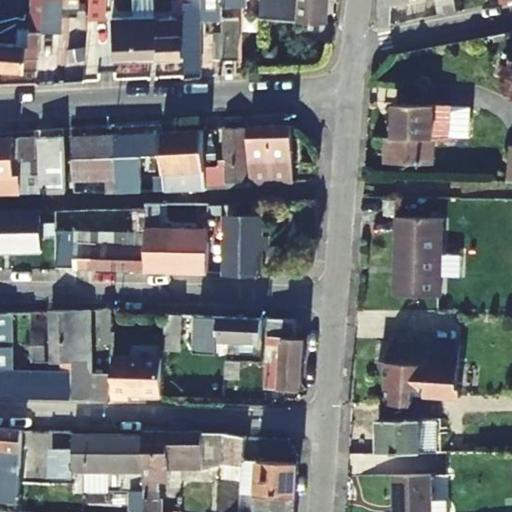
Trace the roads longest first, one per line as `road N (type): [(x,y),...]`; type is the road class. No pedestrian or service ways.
road 1 (residential): [(348,95),(0,110)]
road 2 (residential): [(338,292),(0,292)]
road 3 (residential): [(0,410),(335,426)]
road 4 (unclassified): [(338,292),(348,95)]
road 5 (residential): [(355,44),(511,17)]
road 6 (unclassified): [(335,426),(338,292)]
